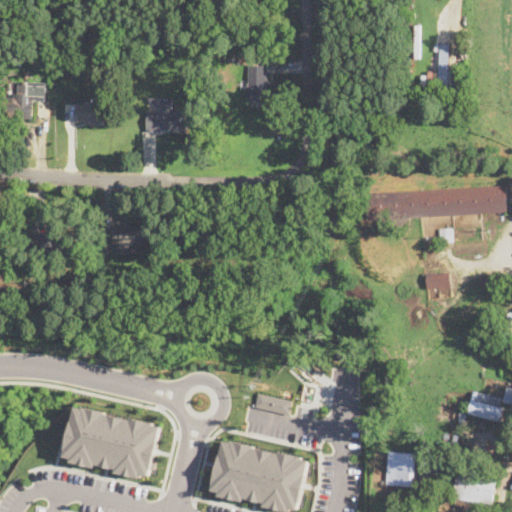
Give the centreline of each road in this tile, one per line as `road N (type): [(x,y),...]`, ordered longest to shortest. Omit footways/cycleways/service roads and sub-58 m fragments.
road 1 (residential): [(302,157),(285,174),(260,179),(0,170)]
road 2 (residential): [(201,398),(47,367),(0,367)]
road 3 (residential): [(302,157),(305,0)]
road 4 (residential): [(332,511),(340,480),(339,375)]
road 5 (residential): [(169,511),(60,490),(55,511)]
